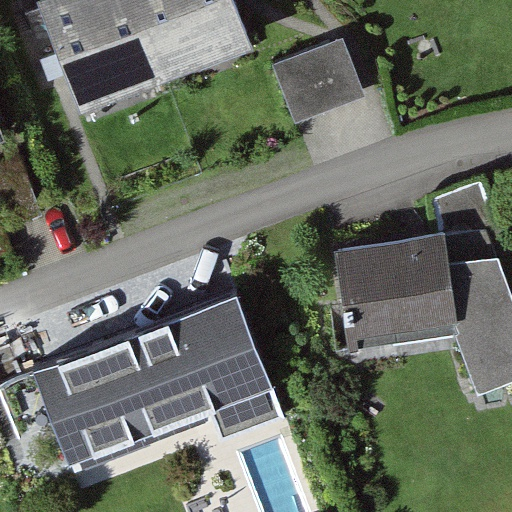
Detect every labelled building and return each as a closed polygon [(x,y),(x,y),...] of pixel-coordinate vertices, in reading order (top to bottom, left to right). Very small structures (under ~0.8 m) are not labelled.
[(133,0),(39,0),(31,4),(73,115),(161,77),(133,0)] [(230,0),(133,0),(161,77),(246,41),(230,0)] [(344,39),(274,65),(298,128),(368,102),(344,39)] [(0,154),(0,205),(37,192),(21,146),(0,154)] [(439,235),(334,253),(349,353),(457,338),(477,397),(511,383),(511,292),(500,260),(491,235),(502,230),(482,180),(432,199),(439,235)] [(237,299),(34,375),(71,470),(214,415),(225,440),(285,418),(237,299)]
